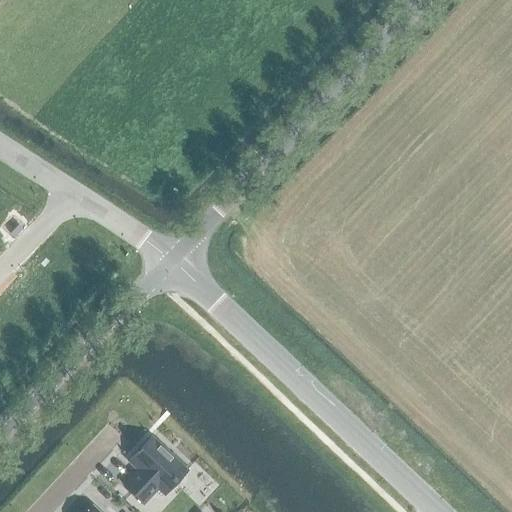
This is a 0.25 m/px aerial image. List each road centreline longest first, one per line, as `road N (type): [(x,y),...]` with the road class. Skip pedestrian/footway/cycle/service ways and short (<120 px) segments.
road 1 (tertiary): [(169,263),(424,0)]
road 2 (tertiary): [(169,263),(435,511)]
road 3 (tertiary): [(0,437),(169,263)]
